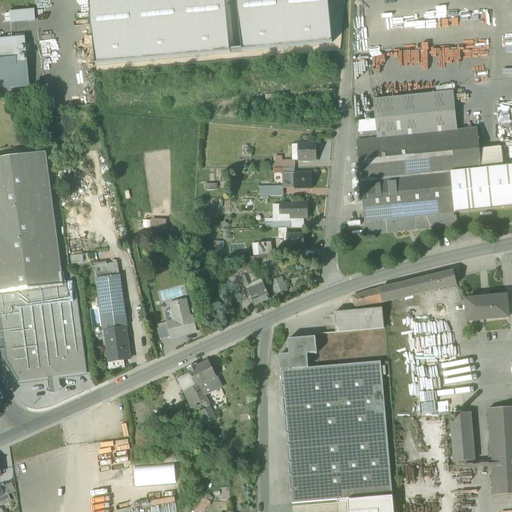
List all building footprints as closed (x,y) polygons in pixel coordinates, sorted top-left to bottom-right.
[(89,0),(95,65),(230,52),(225,0),(89,0)] [(237,0),(242,51),(332,43),(328,0),(237,0)] [(33,10),(8,12),(9,24),(34,21),(33,10)] [(0,89),(29,87),(25,37),(0,39),(0,89)] [(373,100),(377,140),(457,132),(453,92),(373,100)] [(367,234),(417,229),(416,217),(456,212),(486,209),(479,150),(477,130),(457,132),(377,140),(357,142),(365,222),(367,234)] [(299,161),(316,160),(316,143),(298,144),(299,161)] [(501,147),(479,150),(486,209),(511,206),(511,166),(503,167),(501,147)] [(0,292),(64,284),(63,284),(46,152),(0,158),(0,292)] [(273,154),(273,168),(295,168),(295,160),(283,160),(283,154),(273,154)] [(287,188),(295,188),(295,171),(283,171),(283,182),(287,182),(287,188)] [(312,171),(295,171),(295,188),(312,187),(312,171)] [(269,196),(268,186),(259,186),(260,198),(269,198),(269,196)] [(269,196),(284,195),(284,188),(284,186),(283,186),(268,186),(269,196)] [(290,204),(290,212),(290,214),(290,219),(308,219),(308,214),(308,203),(290,204)] [(288,212),(290,212),(290,204),(280,204),(280,214),(288,214),(288,212)] [(457,225),(456,212),(416,217),(417,229),(457,225)] [(147,227),(165,227),(165,219),(147,219),(147,227)] [(287,248),(304,247),(304,233),(287,233),(287,241),(285,241),(285,246),(287,246),(287,248)] [(259,243),(259,255),(273,254),(272,242),(259,243)] [(265,262),(272,281),(279,278),(272,259),(265,262)] [(109,279),(119,278),(117,263),(95,266),(96,273),(108,271),(109,277),(109,279)] [(240,272),(242,278),(249,275),(254,272),(251,267),(240,272)] [(379,289),(383,303),(457,285),(453,271),(379,289)] [(228,278),(233,289),(245,283),(242,278),(240,272),(228,278)] [(253,284),(258,281),(254,272),(249,275),(253,284)] [(288,273),(279,278),(272,281),(270,282),(277,296),(295,287),(288,273)] [(253,284),(249,275),(242,278),(245,283),(247,287),(253,284)] [(122,298),(119,278),(109,279),(97,281),(100,301),(122,298)] [(247,287),(249,291),(264,284),(265,284),(262,279),(258,281),(253,284),(247,287)] [(0,318),(1,318),(4,344),(82,334),(77,295),(68,296),(67,284),(63,284),(64,284),(0,292),(0,318)] [(271,298),(264,284),(249,291),(256,306),(257,305),(271,298)] [(376,290),(366,292),(370,304),(370,306),(379,304),(376,290)] [(356,309),(370,304),(366,292),(353,297),(356,309)] [(466,299),(468,321),(508,318),(506,296),(466,299)] [(104,330),(126,327),(122,298),(100,301),(104,330)] [(170,336),(171,338),(196,332),(192,317),(190,317),(186,300),(170,304),(174,321),(167,323),(170,336)] [(336,333),(384,328),(382,309),(334,313),(336,333)] [(156,325),(160,339),(170,336),(167,323),(156,325)] [(126,327),(104,330),(109,362),(130,359),(126,327)] [(6,360),(20,382),(87,373),(82,334),(4,344),(6,360)] [(288,340),(288,347),(289,355),(284,355),(279,356),(280,371),(308,368),(307,354),(317,353),(315,337),(288,340)] [(189,373),(196,386),(196,387),(200,385),(216,377),(208,361),(197,366),(196,364),(187,368),(189,373)] [(392,495),(381,364),(381,362),(308,368),(280,371),(292,504),(337,500),(392,495)] [(177,379),(184,392),(196,386),(189,373),(177,379)] [(216,377),(200,385),(205,396),(221,388),(216,377)] [(207,399),(205,396),(200,385),(196,387),(196,386),(184,392),(189,403),(190,406),(196,404),(207,399)] [(196,404),(200,412),(211,407),(207,399),(196,404)] [(216,419),(211,407),(200,412),(207,427),(213,425),(212,421),(216,419)] [(493,496),(511,495),(511,408),(488,409),(493,496)] [(450,415),(455,463),(474,461),(470,413),(450,415)] [(421,466),(449,463),(445,417),(416,419),(421,466)] [(393,511),(392,495),(337,500),(337,503),(338,503),(338,502),(347,501),(348,511),(393,511)]
